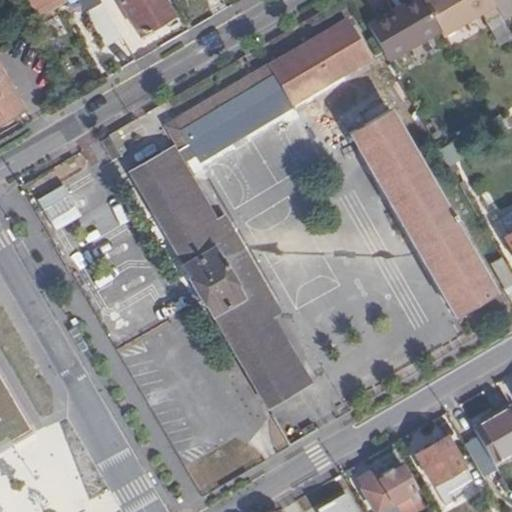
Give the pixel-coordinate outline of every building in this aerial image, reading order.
[(101,0),(29,0),(34,8),(47,0),(83,0),(89,11),(87,12),(107,45),(123,36),(101,0)] [(123,0),(122,1),(121,2),(140,35),(176,14),(168,0),(123,0)] [(422,0),(408,0),(368,24),(388,60),(439,30),(422,0)] [(493,0),(422,0),(439,30),(442,34),(484,11),(496,3),(493,0)] [(511,0),(493,0),(496,3),(500,10),(503,16),(511,11),(511,0)] [(496,3),(484,11),(488,17),(500,10),(496,3)] [(504,44),(511,39),(511,31),(503,16),(500,10),(488,17),(504,44)] [(347,19),(177,121),(189,144),(181,150),(176,153),(173,148),(130,172),(269,408),(311,382),(273,318),(281,312),(276,303),(253,317),(208,238),(230,225),(225,215),(216,221),(183,164),(197,156),(201,164),(296,107),(294,104),(370,60),(347,19)] [(0,125),(24,111),(0,69),(0,125)] [(340,134),(373,114),(354,82),(322,101),(340,134)] [(496,292),(390,110),(351,132),(458,315),(496,292)] [(189,144),(177,121),(167,127),(181,150),(189,144)] [(120,154),(110,135),(102,140),(113,158),(120,154)] [(482,216),(495,209),(486,192),(473,199),(482,216)] [(511,212),(496,221),(506,238),(511,234),(511,212)] [(276,303),(230,225),(208,238),(253,317),(276,303)] [(511,296),(511,271),(503,257),(492,262),(511,296)] [(0,450),(31,431),(0,380),(0,450)] [(511,449),(511,406),(487,421),(490,427),(478,434),(493,461),(511,449)] [(490,427),(487,421),(473,427),(478,434),(490,427)] [(434,483),(463,466),(447,436),(416,454),(434,483)] [(378,511),(416,490),(400,464),(379,477),(375,470),(358,480),(376,511),(378,511)] [(354,511),(345,495),(320,509),(321,511),(354,511)]
